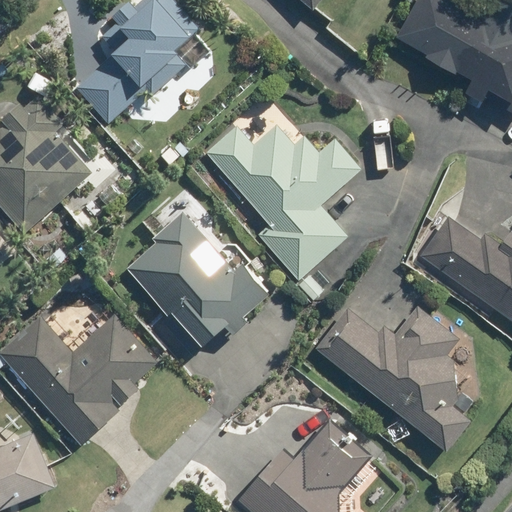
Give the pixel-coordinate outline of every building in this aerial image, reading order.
[(121,52),(81,87),(113,122),(151,88),(156,94),(192,62),(182,51),(205,29),(178,0),(146,0),(138,8),(132,1),(117,15),(123,22),(108,37),(121,52)] [(308,0),(319,9),(325,0),(308,0)] [(462,0),(422,0),(403,35),(495,89),(491,97),(511,109),(511,1),(510,0),(496,0),(488,14),(462,0)] [(0,124),(0,199),(29,233),(96,173),(60,131),(69,124),(45,96),(29,110),(24,104),(1,125),(0,124)] [(213,154),(275,225),(265,234),(305,279),(353,237),(325,205),(366,168),(340,139),(323,154),(308,136),(299,145),(282,126),(258,147),(242,128),(213,154)] [(193,151),(185,142),(179,147),(187,156),(193,151)] [(247,317),(273,293),(246,264),(240,270),(188,212),(159,238),(163,243),(134,269),(175,315),(168,321),(197,354),(229,325),(238,334),(253,322),(247,317)] [(454,217),(427,256),(511,315),(511,237),(506,246),(490,236),(487,241),(454,217)] [(62,247),(48,261),(57,269),(70,256),(62,247)] [(314,276),(302,286),(316,300),(327,291),(314,276)] [(451,356),(463,340),(422,306),(399,335),(388,326),(382,334),(351,310),(321,350),(451,452),(476,420),(458,407),(462,400),(458,360),(451,356)] [(3,354),(85,443),(122,409),(117,403),(162,362),(119,314),(78,353),(44,317),(3,354)] [(0,352),(0,365),(3,369),(10,363),(0,352)] [(242,502),(253,511),(343,511),(342,496),(377,456),(333,418),(297,459),(287,450),(242,502)] [(0,511),(59,487),(39,435),(0,450),(0,511)]
